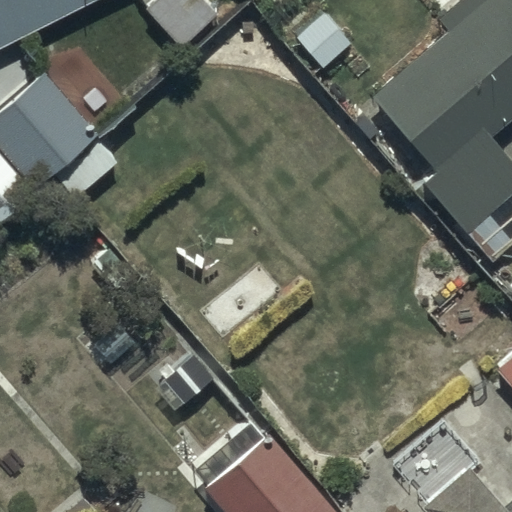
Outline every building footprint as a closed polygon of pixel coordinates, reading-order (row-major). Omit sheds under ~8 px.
[(0,0),(0,35),(72,0),(0,0)] [(209,0),(141,0),(140,2),(176,40),(213,4),(209,0)] [(441,20),(361,88),(427,160),(414,171),(462,223),(511,177),(511,158),(485,129),(511,103),(511,0),(446,0),(434,12),(441,20)] [(34,66),(0,96),(0,210),(91,128),(34,66)] [(122,302),(81,340),(103,365),(145,328),(122,302)] [(511,386),(511,342),(490,362),(511,386)] [(338,511),(262,425),(200,483),(225,511),(338,511)] [(431,511),(511,511),(463,457),(417,496),(431,511)]
